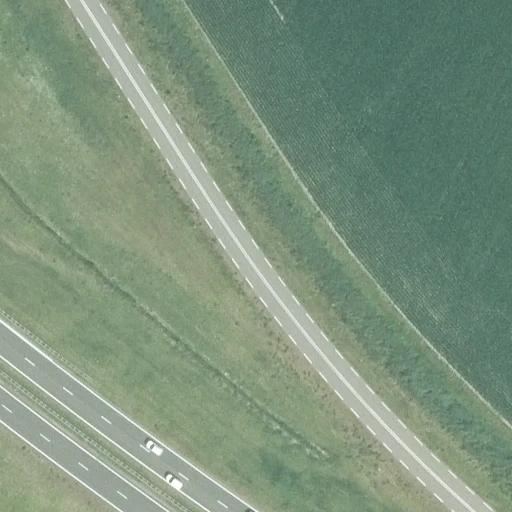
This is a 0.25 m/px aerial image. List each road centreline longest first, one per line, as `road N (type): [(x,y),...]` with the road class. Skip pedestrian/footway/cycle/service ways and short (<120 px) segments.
road 1 (trunk): [(475,511),(374,417),(266,283),(80,0)]
road 2 (trunk): [(235,511),(0,336)]
road 3 (trunk): [(0,403),(145,511)]
